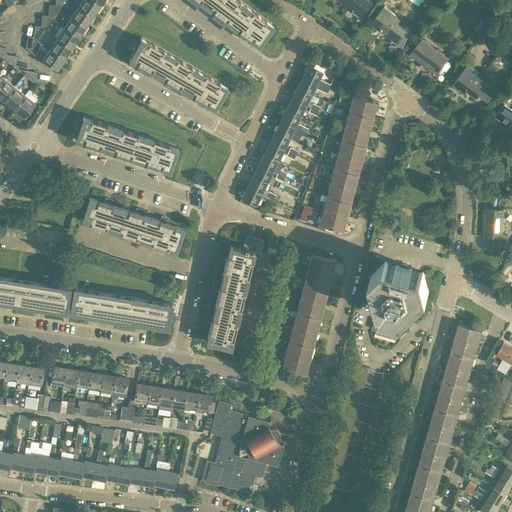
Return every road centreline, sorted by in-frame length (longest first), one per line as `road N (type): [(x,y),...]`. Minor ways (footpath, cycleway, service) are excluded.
road 1 (residential): [(389,511),(453,275)]
road 2 (residential): [(453,275),(466,203),(460,159),(448,134),(405,95)]
road 3 (residential): [(215,204),(35,143)]
road 4 (residential): [(176,359),(0,331)]
road 5 (residential): [(247,141),(94,55)]
road 6 (residential): [(361,249),(405,95)]
road 7 (residential): [(176,359),(215,204)]
road 8 (residential): [(313,397),(325,386),(361,249)]
road 9 (residential): [(361,249),(215,204)]
road 10 (residential): [(34,489),(163,502),(179,511)]
road 11 (residential): [(313,397),(176,359)]
road 12 (residential): [(279,76),(174,0)]
road 13 (residential): [(405,95),(309,16)]
